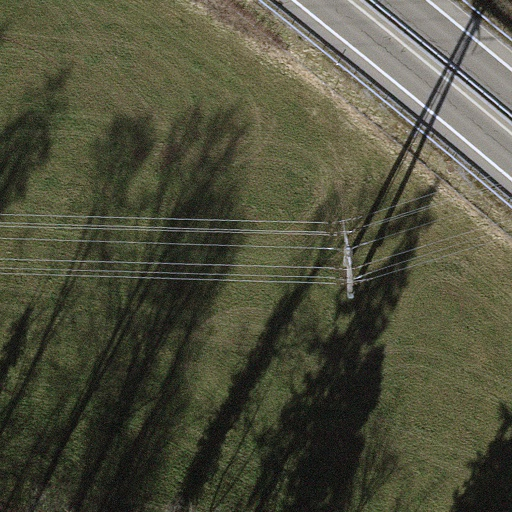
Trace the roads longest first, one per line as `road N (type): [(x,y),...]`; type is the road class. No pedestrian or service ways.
road 1 (trunk): [(319,0),(511,157)]
road 2 (trunk): [(511,89),(405,0)]
